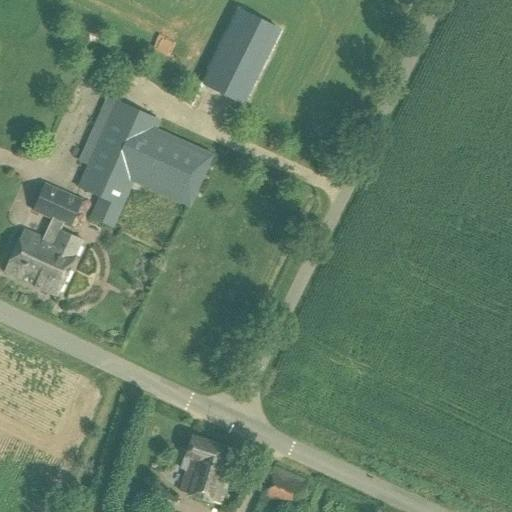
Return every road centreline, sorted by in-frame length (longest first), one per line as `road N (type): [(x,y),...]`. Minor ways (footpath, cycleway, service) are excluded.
road 1 (unclassified): [(232,422),(442,0)]
road 2 (tertiary): [(232,422),(0,308)]
road 3 (tertiary): [(422,511),(232,422)]
